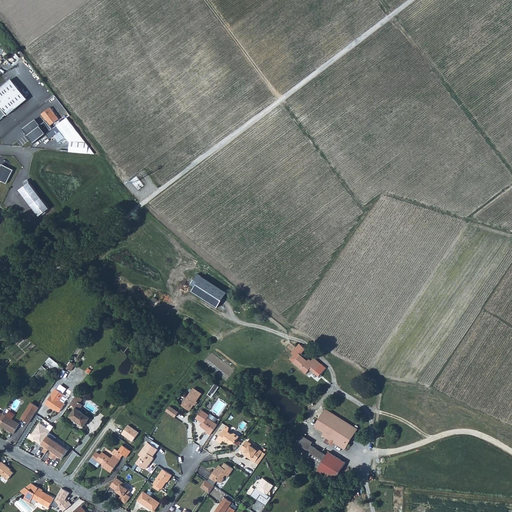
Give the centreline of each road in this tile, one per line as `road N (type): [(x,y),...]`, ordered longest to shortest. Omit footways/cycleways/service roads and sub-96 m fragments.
road 1 (track): [(410,0),(0,309)]
road 2 (track): [(369,450),(397,452),(463,433),(511,455)]
road 3 (residential): [(0,444),(116,511)]
road 4 (track): [(205,0),(279,99)]
